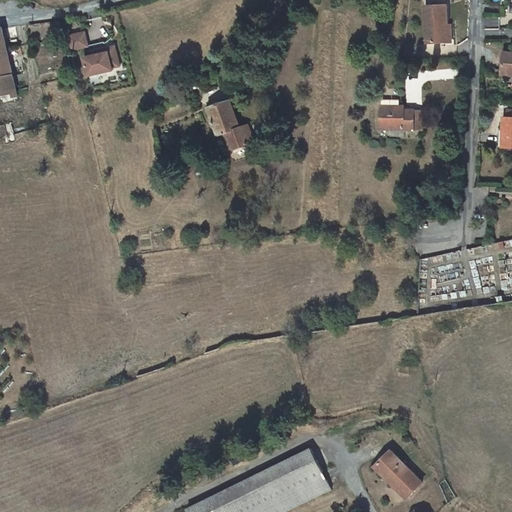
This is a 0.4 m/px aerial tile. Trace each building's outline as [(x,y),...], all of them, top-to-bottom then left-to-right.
[(446,26),(448,26),(447,6),(426,7),(427,43),(446,42),(446,26)] [(498,30),(498,17),(484,17),(484,36),(493,36),(493,30),(498,30)] [(5,28),(0,28),(0,50),(7,49),(5,41),(8,40),(6,29),(5,28)] [(72,36),(76,50),(88,47),(85,33),(72,36)] [(84,58),(88,76),(113,71),(112,68),(120,66),(115,47),(105,49),(106,53),(94,56),(84,58)] [(0,86),(2,93),(16,90),(7,49),(0,50),(0,86)] [(511,53),(504,53),(502,71),(511,71),(511,53)] [(0,126),(3,126),(7,137),(26,131),(16,90),(2,93),(0,86),(0,126)] [(254,142),(248,125),(240,128),(231,101),(219,105),(218,102),(217,102),(207,106),(218,135),(223,134),(228,150),(254,142)] [(395,111),(395,107),(381,107),(381,129),(415,130),(415,111),(405,111),(395,111)] [(423,130),(423,111),(415,111),(415,130),(423,130)] [(504,118),(503,147),(511,147),(511,118),(507,118),(504,118)] [(188,511),(294,511),(333,494),(312,450),(187,509),(188,511)] [(409,503),(428,484),(393,451),(374,470),(409,503)]
